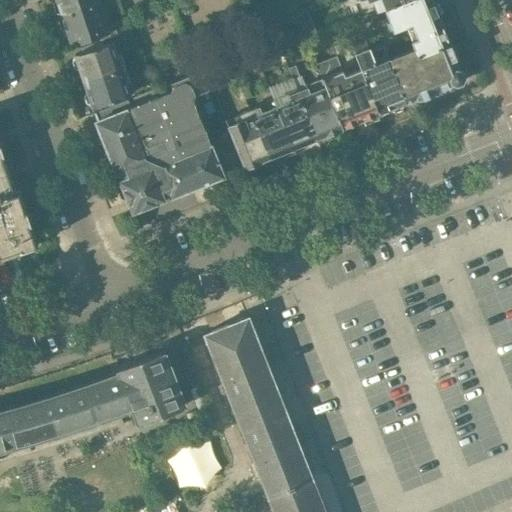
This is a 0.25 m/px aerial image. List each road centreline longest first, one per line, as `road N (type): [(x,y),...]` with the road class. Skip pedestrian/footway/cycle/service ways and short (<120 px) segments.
road 1 (residential): [(511,135),(109,294)]
road 2 (residential): [(109,294),(5,0)]
